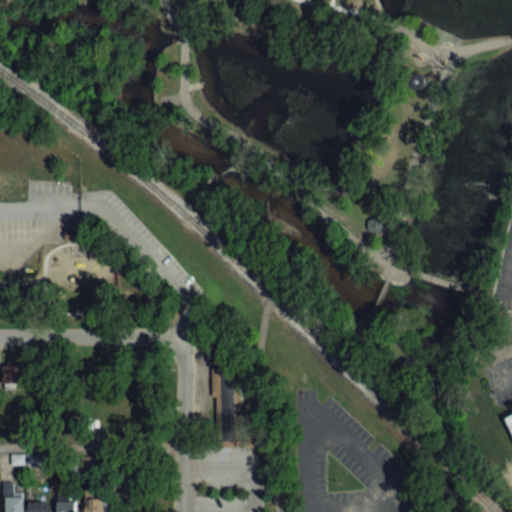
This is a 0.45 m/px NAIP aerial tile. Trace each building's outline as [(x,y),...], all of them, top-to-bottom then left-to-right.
[(423,74),(425,77),(426,81),(424,85),(420,88),(415,88),(412,86),(410,83),(409,78),(411,74),(415,72),(419,72),(423,74)] [(0,191),(22,191),(22,174),(0,174),(0,191)] [(0,384),(21,384),(21,364),(0,364),(0,384)] [(237,409),(241,409),(242,413),(246,413),(246,444),(211,445),(211,433),(214,433),(214,394),(210,394),(210,366),(240,365),(240,375),(237,375),(237,409)] [(511,436),(511,411),(502,416),(511,436)] [(57,490),(57,511),(79,511),(79,490),(57,490)] [(104,511),(104,491),(85,491),(85,511),(104,511)] [(5,511),(24,511),(24,494),(6,494),(5,511)] [(29,503),(28,511),(47,511),(48,503),(29,503)]
